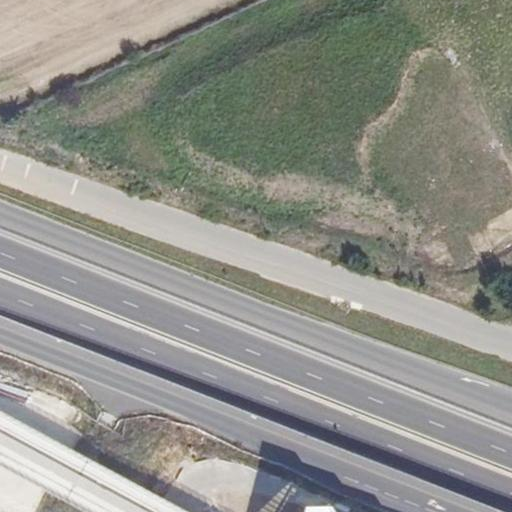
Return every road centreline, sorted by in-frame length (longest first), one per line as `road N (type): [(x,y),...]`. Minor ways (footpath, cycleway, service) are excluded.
road 1 (primary): [(0,292),(511,493)]
road 2 (primary): [(511,451),(0,252)]
road 3 (primary): [(511,407),(0,209)]
road 4 (unclassified): [(0,172),(511,346)]
road 5 (primary): [(0,337),(434,511)]
